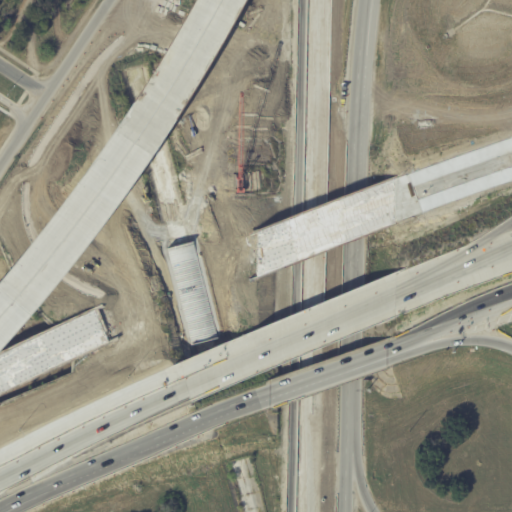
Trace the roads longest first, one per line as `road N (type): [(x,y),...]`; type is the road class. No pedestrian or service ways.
road 1 (motorway): [(147,302),(70,273),(35,226),(31,173),(98,68),(144,34),(220,29),(245,40),(280,77),(308,146)]
road 2 (motorway): [(0,330),(142,147),(230,0)]
road 3 (motorway): [(205,0),(123,135),(0,295)]
road 4 (motorway): [(308,146),(302,407)]
road 5 (motorway): [(347,407),(353,161)]
road 6 (motorway): [(0,506),(188,377)]
road 7 (motorway): [(188,377),(395,294)]
road 8 (motorway): [(0,471),(188,377)]
road 9 (motorway): [(353,161),(367,0)]
road 10 (motorway): [(415,182),(265,242)]
road 11 (motorway): [(311,0),(308,146)]
road 12 (motorway): [(265,242),(147,302)]
road 13 (motorway): [(395,294),(511,251)]
road 14 (motorway): [(109,321),(0,373)]
